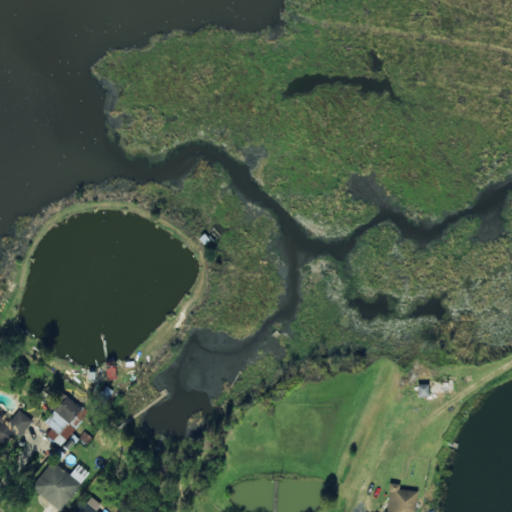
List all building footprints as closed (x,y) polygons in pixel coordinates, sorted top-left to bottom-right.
[(60,446),(75,429),(68,423),(82,408),(62,391),(50,406),(54,410),(44,421),(51,428),(46,434),(60,446)] [(76,427),(88,411),(83,407),(70,424),(76,427)] [(91,437),(83,432),(79,439),(87,444),(91,437)] [(89,473),(78,464),(70,474),(52,460),(31,487),(60,510),(89,473)] [(414,511),(415,490),(399,489),(399,483),(389,482),(387,511),(414,511)] [(98,511),(96,510),(99,506),(84,495),(71,511),(98,511)]
